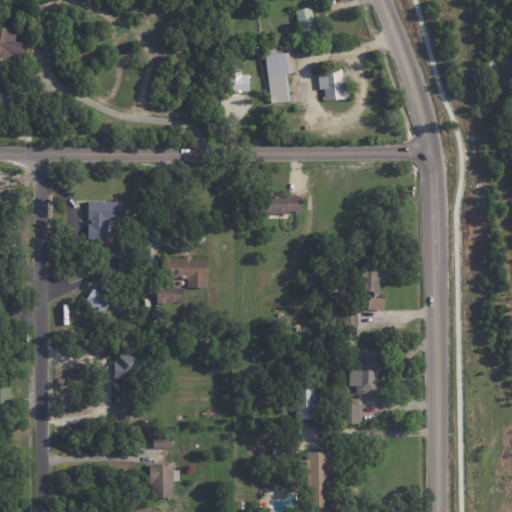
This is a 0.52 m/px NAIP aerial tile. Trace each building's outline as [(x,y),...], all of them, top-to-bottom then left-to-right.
[(313,17),(314,19),(315,19),(316,24),(315,24),(317,32),(301,36),(295,10),(311,6),(313,17)] [(6,63),(2,62),(1,67),(0,66),(0,26),(17,30),(15,42),(22,43),(20,55),(12,54),(9,64),(6,63)] [(276,46),(277,54),(288,53),(292,73),(286,74),(289,102),(271,104),(264,45),(276,44),(276,46)] [(344,84),(348,84),(350,97),(343,98),(343,99),(325,101),(324,89),(319,89),(318,71),(342,69),(344,84)] [(250,91),(225,93),(224,77),(249,75),(250,91)] [(284,196),(304,195),(304,211),(290,211),(291,220),(263,220),(263,194),(274,194),(274,197),(278,197),(278,196),(284,196)] [(120,220),(107,220),(107,240),(87,240),(87,224),(90,224),(90,220),(88,220),(88,202),(122,202),(122,220),(120,220)] [(105,247),(105,244),(120,244),(120,258),(105,258),(105,247)] [(188,289),(188,279),(165,279),(166,259),(183,259),(183,256),(192,256),(192,259),(208,259),(208,289),(188,289)] [(385,310),(368,310),(369,299),(362,299),(363,272),(389,273),(389,279),(380,279),(379,300),(386,300),(385,310)] [(165,286),(174,287),(174,288),(184,289),(183,303),(174,303),(174,305),(157,304),(158,286),(165,286)] [(93,289),(111,302),(101,316),(84,303),(93,289)] [(358,329),(345,329),(344,308),(357,308),(358,329)] [(353,340),(353,358),(342,358),(342,340),(353,340)] [(136,395),(136,403),(122,402),(122,397),(121,397),(121,387),(124,387),(125,381),(122,381),(122,378),(114,378),(115,351),(132,352),(132,345),(146,345),(146,364),(136,364),(136,369),(137,369),(136,395)] [(384,350),(383,372),(380,372),(379,392),(359,391),(359,384),(352,383),(353,362),(359,362),(360,348),(384,350)] [(315,381),(315,391),(316,391),(315,421),(297,421),(297,391),(293,391),(294,379),(315,379),(315,381)] [(10,398),(10,407),(0,407),(0,381),(10,381),(10,398)] [(362,421),(362,424),(337,424),(337,405),(362,405),(362,421)] [(250,413),(260,415),(258,425),(249,423),(250,413)] [(162,447),(153,447),(153,438),(144,438),(144,432),(153,432),(153,431),(162,431),(162,436),(172,436),(172,447),(162,447)] [(307,511),(307,473),(300,473),(300,460),(306,460),(306,453),(333,452),(334,511),(307,511)] [(175,470),(180,469),(180,480),(173,480),(173,497),(152,497),(151,483),(150,483),(149,463),(166,463),(170,462),(170,463),(173,463),(173,470),(175,470)]
